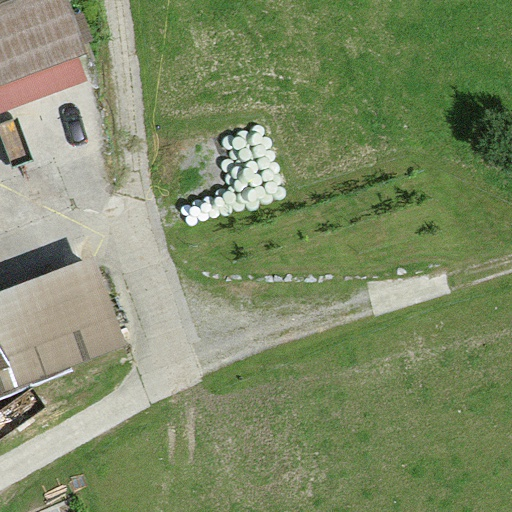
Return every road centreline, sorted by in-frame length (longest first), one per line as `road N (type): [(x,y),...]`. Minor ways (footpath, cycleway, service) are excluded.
road 1 (track): [(108,0),(162,373)]
road 2 (track): [(511,259),(162,373)]
